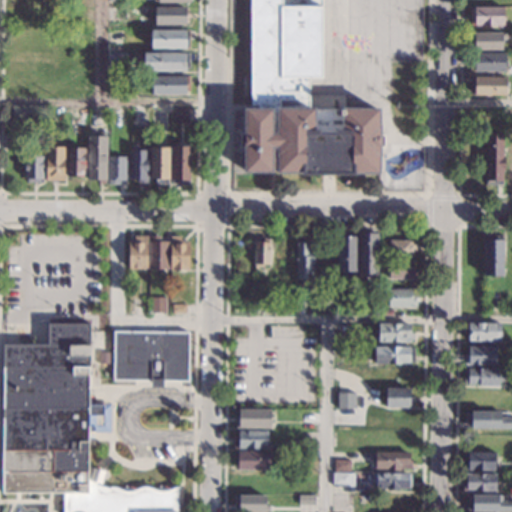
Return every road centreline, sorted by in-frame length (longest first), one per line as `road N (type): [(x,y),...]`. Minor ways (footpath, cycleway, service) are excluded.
road 1 (residential): [(439,511),(444,213)]
road 2 (residential): [(213,213),(211,511)]
road 3 (residential): [(444,213),(213,213)]
road 4 (residential): [(213,213),(217,0)]
road 5 (residential): [(444,213),(446,0)]
road 6 (residential): [(213,213),(0,212)]
